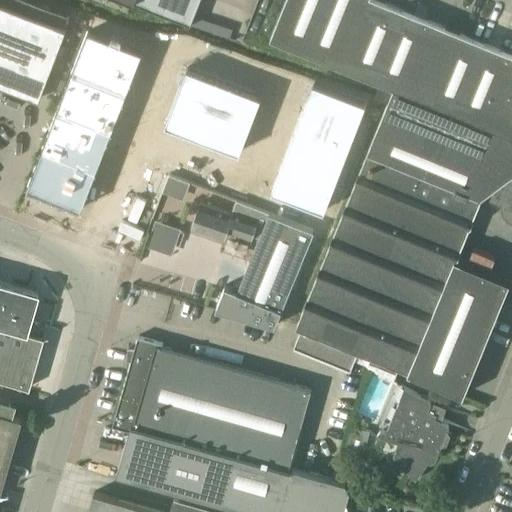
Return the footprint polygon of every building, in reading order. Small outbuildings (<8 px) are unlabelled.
[(132,0),(133,0),(178,18),(191,23),(191,21),(199,0),(132,0)] [(511,53),(381,0),(284,0),(270,37),(393,87),(385,106),(373,135),(511,188),(511,53)] [(0,82),(39,97),(66,27),(0,1),(0,82)] [(142,50),(87,29),(26,187),(82,208),(142,50)] [(260,94),(185,66),(164,123),(239,151),(260,94)] [(364,100),(311,80),(270,188),(323,208),(364,100)] [(509,280),(455,258),(480,196),(500,204),(500,208),(500,212),(501,214),(502,216),(504,219),(506,221),(508,222),(511,224),(511,188),(373,135),(296,324),(301,326),(358,350),(463,393),(509,280)] [(171,165),(164,185),(190,194),(197,174),(171,165)] [(255,227),(261,229),(262,229),(270,213),(261,209),(258,217),(200,200),(193,224),(224,237),(227,228),(251,237),(255,227)] [(225,283),(216,307),(275,324),(277,319),(314,229),(270,213),(262,229),(261,229),(240,283),(235,281),(233,286),(225,283)] [(0,378),(28,386),(43,335),(24,330),(36,290),(0,279),(0,378)] [(350,368),(358,350),(301,326),(294,345),(350,368)] [(130,428),(117,472),(258,511),(342,511),(349,489),(345,481),(288,465),(310,388),(163,346),(164,341),(139,334),(113,422),(130,428)] [(56,361),(62,339),(45,335),(39,356),(56,361)] [(25,390),(0,382),(0,426),(13,430),(25,390)] [(378,432),(377,432),(398,440),(391,457),(390,457),(390,458),(390,459),(390,460),(390,461),(391,461),(391,462),(392,462),(392,463),(393,463),(394,463),(395,463),(399,466),(398,466),(398,467),(398,468),(398,469),(398,470),(399,470),(399,471),(400,471),(401,471),(402,471),(402,470),(403,470),(403,469),(416,477),(428,461),(432,462),(434,461),(435,459),(441,445),(446,444),(451,433),(448,429),(450,425),(450,421),(448,420),(437,416),(442,403),(405,384),(388,428),(387,428),(386,428),(385,428),(384,428),(383,428),(382,428),(381,429),(380,429),(379,430),(378,431),(378,432)] [(230,511),(173,494),(168,510),(96,488),(89,511),(230,511)]
